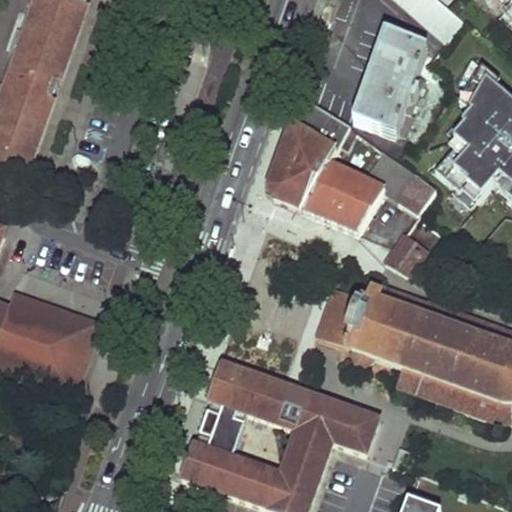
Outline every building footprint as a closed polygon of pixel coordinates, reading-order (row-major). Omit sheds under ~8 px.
[(61,0),(43,0),(0,122),(0,176),(24,185),(87,9),(61,0)] [(467,26),(435,0),(394,0),(449,48),(450,46),(467,26)] [(511,0),(497,0),(496,2),(511,16),(511,0)] [(428,54),(388,40),(357,127),(397,141),(399,139),(406,140),(414,119),(411,118),(424,82),(419,79),(428,54)] [(483,210),(504,185),(511,191),(511,106),(479,78),(463,109),(476,120),(467,131),(469,134),(458,147),(463,152),(439,180),(465,201),(468,197),(483,210)] [(350,131),(303,102),(286,148),(269,193),(274,203),(286,208),(304,216),(330,174),(340,152),(350,131)] [(350,131),(340,152),(346,155),(356,137),(350,131)] [(378,151),(354,188),(330,174),(304,216),(328,226),(361,239),(388,198),(422,224),(439,199),(396,162),(395,164),(378,151)] [(0,374),(51,391),(61,363),(79,368),(83,350),(55,340),(60,323),(22,310),(13,307),(11,314),(0,310),(0,254),(5,241),(0,239),(0,374)] [(427,255),(407,240),(388,266),(409,282),(427,255)] [(399,393),(496,427),(503,429),(510,430),(511,429),(511,341),(385,294),(381,301),(374,298),(369,308),(336,294),(327,318),(318,342),(355,355),(353,359),(355,364),(360,367),(365,368),(369,365),(371,362),(384,366),(406,375),(399,393)] [(63,365),(54,392),(70,397),(79,371),(63,365)] [(213,443),(210,454),(195,449),(183,483),(241,504),(264,511),(312,511),(332,458),(335,448),(368,459),(380,425),(300,397),(223,370),(211,404),(225,410),(222,420),(210,416),(202,439),(213,443)] [(74,421),(87,425),(93,407),(80,403),(74,421)] [(412,456),(400,452),(393,471),(405,475),(412,456)]
